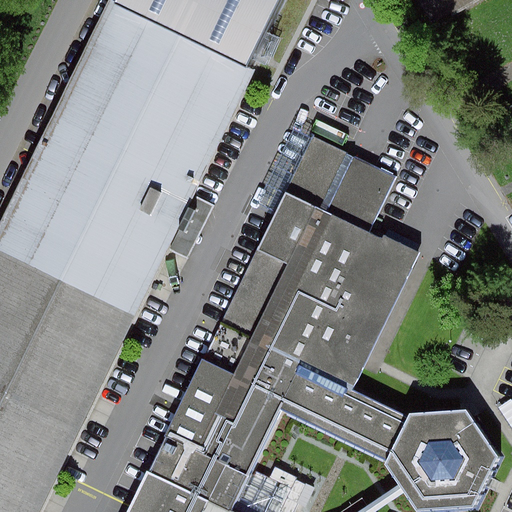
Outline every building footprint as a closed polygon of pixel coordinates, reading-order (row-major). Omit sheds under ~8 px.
[(251,62),(118,0),(114,0),(0,239),(0,249),(142,317),(262,68),(251,62)] [(118,0),(251,62),(281,0),(118,0)] [(487,0),(426,0),(441,26),(487,0)] [(473,409),(414,415),(357,387),(426,252),(377,227),(403,174),(322,134),(294,190),(156,473),(237,511),(289,406),(393,458),(390,465),(403,484),(409,492),(426,511),(486,509),(506,457),(473,409)] [(49,511),(142,317),(0,249),(0,511),(49,511)] [(156,473),(136,511),(238,511),(237,511),(156,473)] [(361,511),(379,511),(409,492),(403,484),(361,511)]
